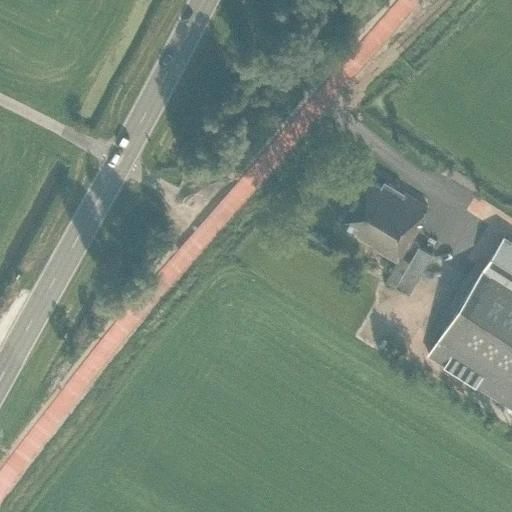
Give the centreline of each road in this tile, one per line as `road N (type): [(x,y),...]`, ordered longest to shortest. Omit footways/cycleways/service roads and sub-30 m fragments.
road 1 (unclassified): [(0,492),(214,222)]
road 2 (unknown): [(325,96),(466,222),(413,334)]
road 3 (unclassified): [(214,222),(410,0)]
road 4 (trunk): [(0,375),(118,162)]
road 5 (trunk): [(118,162),(203,0)]
road 6 (unclassified): [(0,100),(118,162)]
